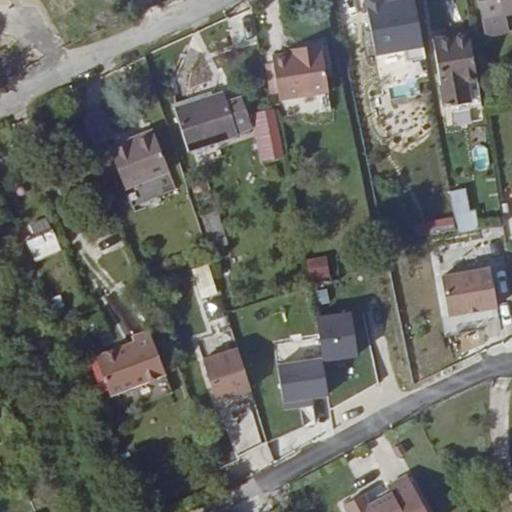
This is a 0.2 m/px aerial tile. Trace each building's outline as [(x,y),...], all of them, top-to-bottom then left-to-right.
[(367,0),(375,54),(409,49),(410,55),(426,53),(418,0),(367,0)] [(511,0),(477,0),(482,20),(511,13),(511,0)] [(469,33),(432,39),(444,107),(470,103),(467,82),(477,80),(469,33)] [(328,92),(320,45),(300,48),(301,51),(291,53),(272,56),(278,100),(328,92)] [(277,91),(273,64),(266,65),(271,93),(277,91)] [(250,127),(242,99),(241,97),(226,102),(223,92),(174,108),(187,151),(236,135),(236,132),(250,127)] [(85,115),(95,145),(116,137),(105,108),(85,115)] [(280,157),(271,109),(264,110),(274,158),(280,157)] [(274,158),(264,110),(250,114),(260,161),(274,158)] [(169,172),(153,130),(108,148),(124,189),(169,172)] [(470,149),(477,168),(490,163),(484,144),(470,149)] [(465,188),(449,192),(457,233),(479,230),(476,210),(469,211),(465,188)] [(228,244),(217,212),(202,218),(211,249),(228,244)] [(51,231),(45,218),(30,225),(35,238),(51,231)] [(58,248),(51,231),(35,238),(28,241),(36,258),(58,248)] [(310,279),(331,276),(328,255),(307,257),(310,279)] [(440,276),(448,314),(498,304),(491,266),(440,276)] [(353,310),(317,315),(323,359),(359,354),(353,310)] [(74,341),(106,326),(100,313),(68,327),(74,341)] [(165,375),(149,331),(132,337),(134,342),(95,357),(109,395),(165,375)] [(215,397),(250,386),(237,345),(202,356),(215,397)] [(323,359),(278,364),(284,403),(329,397),(323,359)] [(255,414),(227,416),(229,444),(257,442),(255,414)] [(426,511),(407,475),(387,485),(366,497),(363,493),(343,504),(347,511),(426,511)] [(385,482),(363,493),(366,497),(387,485),(385,482)]
